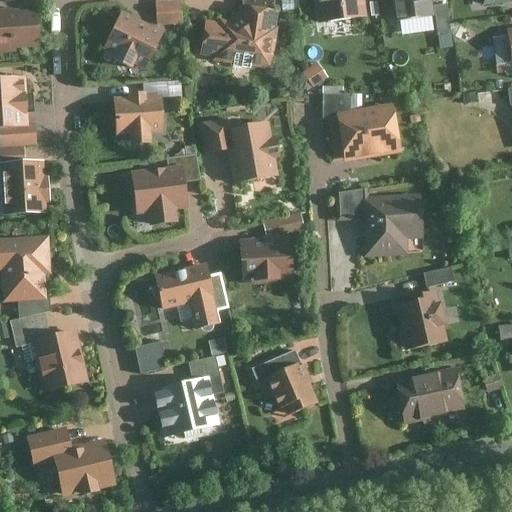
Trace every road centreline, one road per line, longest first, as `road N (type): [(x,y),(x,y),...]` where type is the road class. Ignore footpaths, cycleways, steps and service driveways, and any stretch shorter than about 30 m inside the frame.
road 1 (residential): [(316,111),(326,327),(361,487)]
road 2 (residential): [(91,265),(72,167),(65,0)]
road 3 (residential): [(145,511),(91,265)]
road 4 (residential): [(221,189),(226,238),(91,265)]
road 5 (residential): [(511,454),(361,487)]
road 6 (residential): [(361,487),(242,511)]
